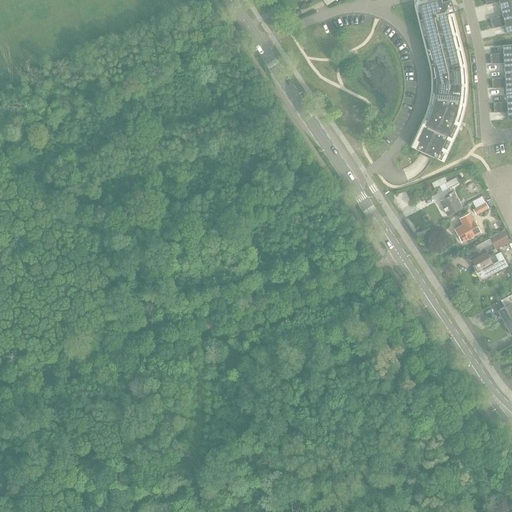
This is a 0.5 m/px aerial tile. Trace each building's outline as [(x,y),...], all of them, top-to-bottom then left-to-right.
[(417,132),(410,147),(427,154),(443,162),(453,139),(456,134),(458,129),(460,123),(462,117),(464,110),(465,104),(466,100),(466,97),(466,94),(467,90),(467,87),(467,83),(467,79),(466,75),(466,70),(465,65),(464,59),(463,53),(459,39),(449,0),(432,0),(414,5),(416,13),(423,39),(425,49),(426,54),(428,58),(429,63),(429,68),(430,73),(431,77),(431,82),(431,87),(431,91),(430,96),(429,101),(428,105),(427,110),(425,114),(423,119),(421,123),(419,128),(417,132)] [(511,0),(485,0),(486,5),(498,2),(500,9),(511,5),(511,0)] [(502,16),(489,19),(490,24),(511,18),(511,5),(500,9),(502,16)] [(511,18),(490,24),(492,29),(505,25),(506,33),(511,31),(511,18)] [(502,53),(489,54),(490,59),(511,57),(511,44),(502,45),(502,53)] [(511,57),(490,59),(490,64),(503,63),(503,70),(511,69),(511,57)] [(504,78),(491,79),(491,83),(511,81),(511,69),(503,70),(504,78)] [(511,81),(491,83),(492,88),(505,87),(505,95),(511,94),(511,81)] [(506,102),(493,103),(493,108),(511,106),(511,94),(505,95),(506,102)] [(511,106),(493,108),(493,113),(506,112),(507,120),(511,119),(511,106)] [(439,201),(447,215),(461,208),(453,192),(448,195),(449,196),(439,201)] [(473,210),(476,215),(487,208),(481,197),(472,202),(475,208),(473,210)] [(454,229),(462,243),(480,233),(469,214),(459,219),(462,225),(454,229)] [(499,253),(494,256),(493,253),(497,251),(496,249),(509,242),(503,230),(489,238),(474,246),(478,254),(470,258),(477,272),(481,270),(485,278),(506,266),(499,253)] [(504,324),(511,319),(511,306),(511,304),(497,311),(504,324)]
